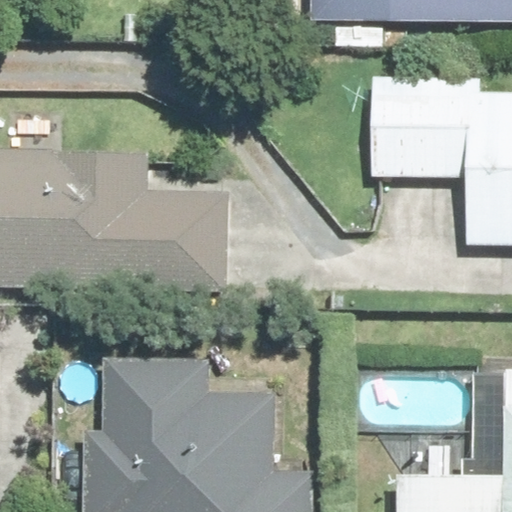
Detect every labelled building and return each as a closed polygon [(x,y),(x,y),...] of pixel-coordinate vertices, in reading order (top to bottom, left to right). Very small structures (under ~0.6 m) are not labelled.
[(511,0),(355,0),(356,25),(511,25),(511,0)] [(511,94),(493,94),(493,81),(385,79),(385,180),(392,180),(480,180),(480,247),(511,247),(511,94)] [(63,152),(8,151),(0,151),(0,290),(235,295),(237,196),(159,194),(160,179),(160,154),(63,152)] [(211,397),(211,377),(212,357),(116,356),(116,433),(97,433),(95,511),(325,511),(325,473),(304,472),(285,472),(284,459),(285,398),(211,397)] [(511,511),(511,380),(488,380),(487,458),(477,458),(477,477),(413,476),(412,511),(511,511)]
